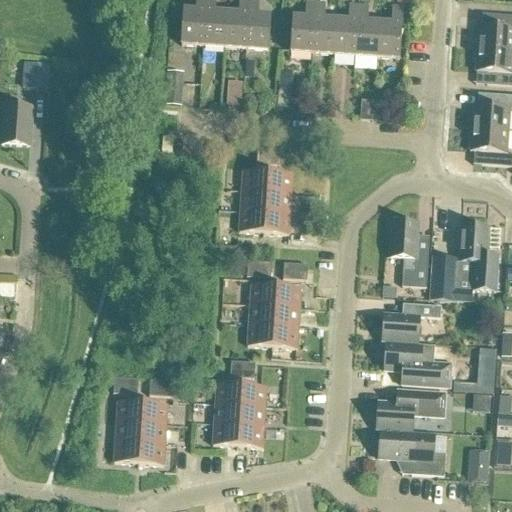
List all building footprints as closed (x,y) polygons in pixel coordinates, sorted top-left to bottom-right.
[(203,51),(205,0),(196,0),(195,14),(183,14),(180,49),(203,51)] [(215,0),(205,0),(203,51),(224,52),(226,16),(215,16),(216,0),(215,0)] [(226,16),(224,52),(246,54),(249,2),(239,2),(238,17),(226,16)] [(259,3),(249,2),(246,54),(268,55),(270,19),(258,18),(259,3)] [(312,58),(315,7),(306,6),(305,21),(292,21),(290,57),(312,58)] [(315,7),(312,58),(334,60),(336,24),(324,23),(325,7),(315,7)] [(336,24),(334,60),(355,61),(358,9),(349,9),(348,24),(336,24)] [(368,10),(358,9),(355,61),(377,62),(379,26),(367,26),(368,10)] [(391,27),(379,26),(377,62),(399,64),(402,12),(392,12),(391,27)] [(172,13),(171,25),(182,26),(183,14),(172,13)] [(511,20),(491,19),(490,31),(478,30),(477,53),(511,55),(511,20)] [(511,74),(511,55),(477,53),(475,76),(487,77),(486,89),(511,91),(511,78),(511,74)] [(23,67),(22,92),(46,93),(48,68),(23,67)] [(280,74),(278,95),(290,97),(293,75),(280,74)] [(226,109),(240,110),(241,86),(227,85),(226,109)] [(165,109),(180,110),(182,89),(166,87),(165,109)] [(473,110),(471,133),(508,136),(509,113),(511,113),(511,100),(486,98),(485,111),(473,110)] [(31,112),(3,110),(1,149),(29,151),(31,112)] [(470,156),(474,156),(473,168),(511,171),(511,158),(506,158),(508,136),(471,133),(470,156)] [(171,156),(172,142),(162,141),(161,155),(171,156)] [(280,170),(281,155),(257,153),(256,169),(280,170)] [(243,176),(241,196),(266,198),(267,178),(243,176)] [(267,178),(266,198),(291,200),(292,179),(267,178)] [(241,196),(240,217),(265,219),(266,198),(241,196)] [(291,200),(266,198),(265,219),(289,220),(291,200)] [(240,217),(239,237),(263,239),(265,219),(240,217)] [(265,219),(263,239),(288,241),(289,220),(265,219)] [(416,257),(418,228),(392,227),(389,263),(404,263),(402,292),(426,293),(428,257),(416,257)] [(498,260),(486,259),(487,233),(461,231),(459,267),(472,268),(471,295),(496,297),(498,260)] [(270,283),(271,267),(248,266),(246,282),(270,283)] [(282,268),(282,284),(306,286),(307,269),(282,268)] [(454,295),(455,273),(431,272),(430,304),(468,306),(468,296),(454,295)] [(251,290),(250,310),(274,312),(276,292),(251,290)] [(300,293),(276,292),(274,312),(299,314),(300,293)] [(402,308),(402,321),(383,320),(382,346),(417,348),(419,322),(440,323),(440,311),(402,308)] [(250,310),(249,331),(273,332),(274,312),(250,310)] [(299,314),(274,312),(273,332),(298,334),(299,314)] [(249,331),(247,351),(272,353),(273,332),(249,331)] [(298,334),(273,332),(272,353),(296,354),(298,334)] [(434,353),(421,352),(386,349),(384,375),(401,377),(400,390),(450,394),(452,368),(433,366),(434,353)] [(254,384),(255,368),(231,366),(230,382),(254,384)] [(267,367),(268,396),(284,395),(283,367),(267,367)] [(137,400),(138,384),(114,382),(113,398),(137,400)] [(173,402),(174,386),(150,385),(149,401),(173,402)] [(216,389),(215,410),(240,411),(241,391),(216,389)] [(266,392),(241,391),(240,411),(264,413),(266,392)] [(396,395),(395,409),(378,407),(376,434),(412,436),(413,420),(443,422),(445,399),(396,395)] [(118,406),(116,427),(141,429),(142,408),(118,406)] [(142,408),(141,429),(166,430),(167,410),(142,408)] [(215,410),(214,430),(238,432),(240,411),(215,410)] [(263,433),(264,413),(240,411),(238,432),(263,433)] [(511,418),(497,418),(497,431),(511,432),(511,418)] [(140,449),(141,429),(116,427),(115,447),(140,449)] [(164,451),(166,430),(141,429),(140,449),(164,451)] [(214,430),(212,450),(237,452),(238,432),(214,430)] [(262,454),(263,433),(238,432),(237,452),(262,454)] [(435,441),(416,440),(380,437),(378,463),(402,465),(402,479),(443,481),(444,458),(434,457),(435,441)] [(115,447),(114,468),(138,469),(140,449),(115,447)] [(164,451),(140,449),(138,469),(163,471),(164,451)] [(496,457),(495,469),(510,470),(511,458),(496,457)] [(470,488),(487,489),(488,472),(471,471),(470,488)]
